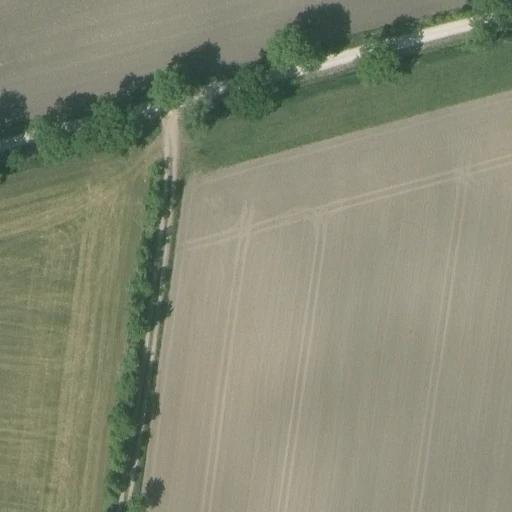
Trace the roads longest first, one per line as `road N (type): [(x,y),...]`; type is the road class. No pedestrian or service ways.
road 1 (track): [(511,16),(0,151)]
road 2 (track): [(126,511),(173,106)]
